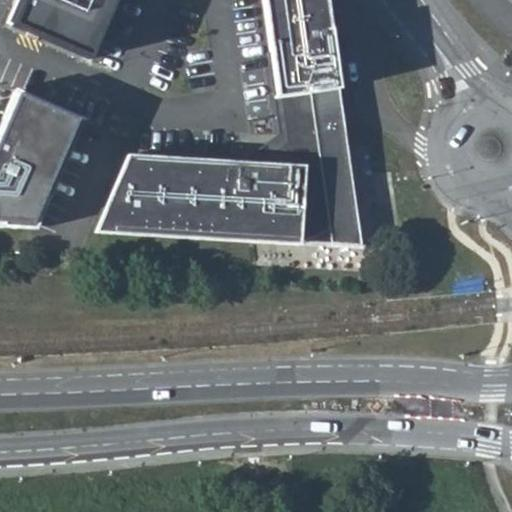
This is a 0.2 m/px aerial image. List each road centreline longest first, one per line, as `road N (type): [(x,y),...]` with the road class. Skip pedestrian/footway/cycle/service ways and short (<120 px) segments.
road 1 (secondary): [(0,457),(332,434),(445,437),(511,451)]
road 2 (secondary): [(511,389),(334,379),(0,394)]
road 3 (unknown): [(122,98),(68,219)]
